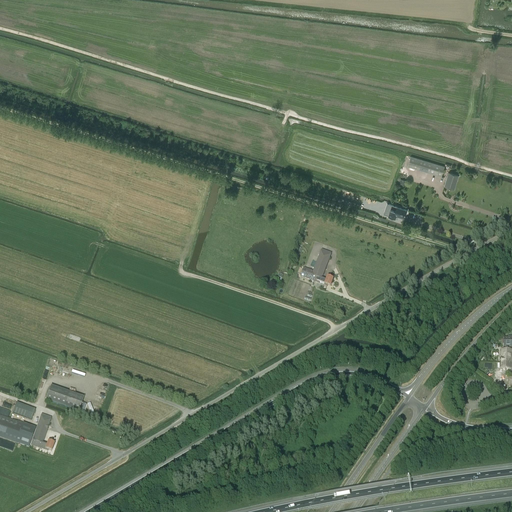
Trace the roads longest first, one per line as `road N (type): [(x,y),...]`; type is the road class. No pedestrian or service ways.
road 1 (unclassified): [(26,511),(511,228)]
road 2 (track): [(511,178),(0,27)]
road 3 (track): [(469,254),(0,107)]
road 4 (motorway): [(407,396),(359,372),(314,378),(83,511)]
road 5 (motorway): [(511,471),(266,511)]
road 6 (secondary): [(511,289),(464,326),(407,396)]
road 7 (secondary): [(407,396),(327,511)]
road 8 (secondary): [(425,407),(511,305)]
road 9 (motorway): [(379,511),(511,493)]
road 10 (secondary): [(349,511),(425,407)]
